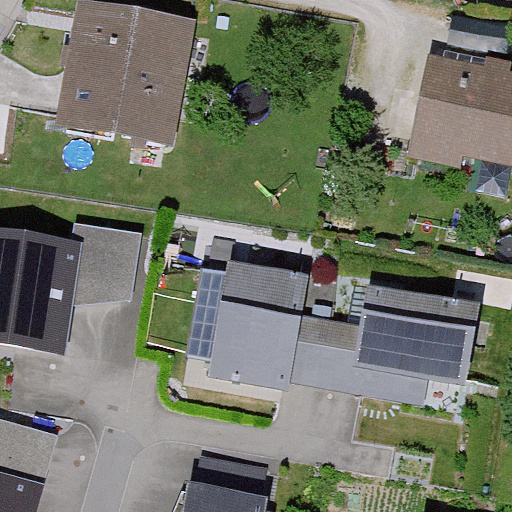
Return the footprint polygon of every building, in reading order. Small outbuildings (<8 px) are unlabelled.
[(177,141),(200,19),(99,0),(84,0),(62,119),(177,141)] [(511,73),(434,56),(412,151),(461,162),(464,152),(511,162),(511,73)] [(0,347),(61,356),(78,240),(0,228),(0,347)] [(457,392),(472,312),(358,291),(351,330),(295,320),(301,286),(224,271),(202,386),(279,401),(283,383),(425,409),(429,387),(457,392)] [(57,444),(0,430),(0,511),(26,511),(29,504),(41,507),(57,444)] [(260,511),(267,467),(206,458),(201,487),(184,485),(180,511),(260,511)]
